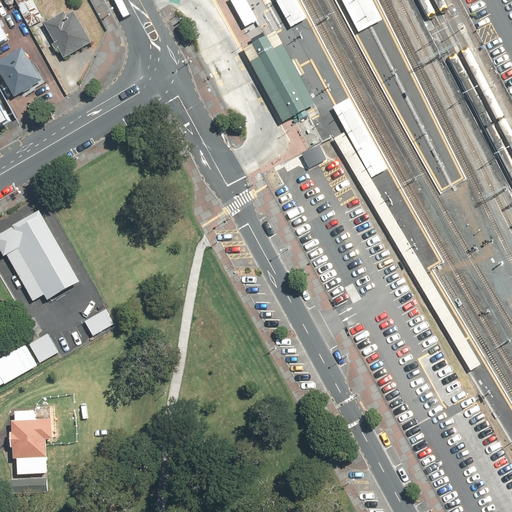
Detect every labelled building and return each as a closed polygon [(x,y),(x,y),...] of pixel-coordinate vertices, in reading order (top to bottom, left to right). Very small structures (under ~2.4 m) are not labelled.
[(44,22),(31,0),(19,0),(15,3),(31,30),(44,22)] [(295,0),(274,0),(290,28),(306,19),(295,0)] [(371,0),(340,0),(357,33),(382,21),(371,0)] [(44,23),(64,58),(90,43),(72,12),(66,16),(64,12),(44,23)] [(277,32),(244,50),(283,122),(285,125),(317,108),(297,69),(277,32)] [(44,82),(22,43),(0,55),(0,71),(16,99),(44,82)] [(347,99),(333,107),(372,178),(386,170),(347,99)] [(0,128),(10,123),(0,104),(0,128)] [(343,133),(333,140),(373,207),(415,279),(470,371),(481,364),(343,133)] [(326,160),(319,146),(302,155),(309,169),(326,160)] [(81,283),(39,213),(0,236),(0,242),(39,308),(81,283)] [(106,303),(84,317),(94,334),(116,321),(106,303)] [(49,330),(29,342),(42,363),(61,351),(49,330)] [(111,342),(106,333),(83,346),(88,355),(111,342)] [(0,387),(38,365),(24,342),(0,356),(0,387)] [(46,413),(15,414),(16,472),(48,472),(46,413)] [(46,476),(10,477),(11,495),(47,494),(46,476)]
